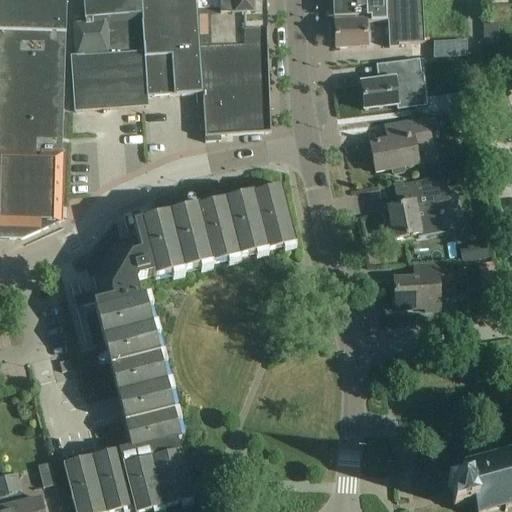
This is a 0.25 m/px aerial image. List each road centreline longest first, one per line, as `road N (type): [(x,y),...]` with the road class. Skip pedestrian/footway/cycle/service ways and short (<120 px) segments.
road 1 (residential): [(0,291),(159,180),(310,152)]
road 2 (residential): [(350,353),(310,152)]
road 3 (residential): [(350,353),(511,328)]
road 4 (residential): [(343,511),(355,391),(350,353)]
road 5 (residential): [(296,0),(310,152)]
